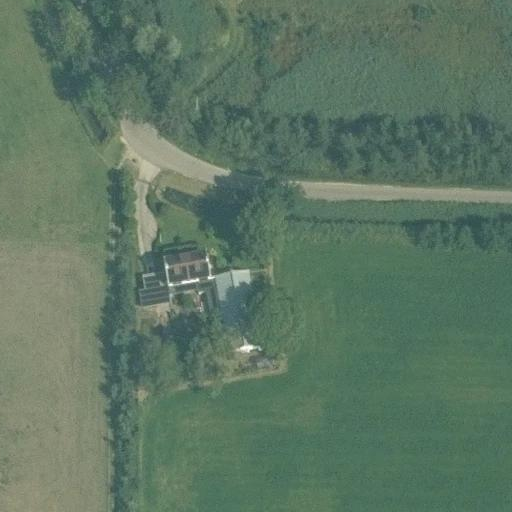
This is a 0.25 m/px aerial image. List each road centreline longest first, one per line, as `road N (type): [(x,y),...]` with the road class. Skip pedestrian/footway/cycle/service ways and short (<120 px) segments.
road 1 (unclassified): [(511,199),(297,191),(191,172),(154,152),(119,116),(79,0)]
road 2 (track): [(134,134),(233,47),(225,0)]
